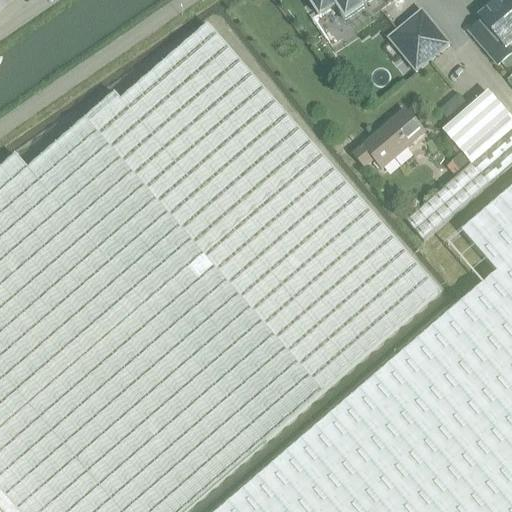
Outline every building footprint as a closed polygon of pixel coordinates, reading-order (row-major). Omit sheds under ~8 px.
[(302,0),(317,20),(333,8),(343,21),(362,8),(356,0),(302,0)] [(511,45),(511,0),(502,0),(467,30),(498,67),(511,55),(511,50),(509,47),(511,45)] [(422,13),(388,41),(416,74),(449,47),(422,13)] [(0,511),(188,511),(299,417),(438,296),(384,233),(372,218),(209,28),(122,104),(116,97),(29,173),(18,159),(0,174),(0,511)] [(511,123),(488,95),(471,110),(452,127),(442,135),(471,168),(405,224),(423,246),(511,168),(511,123)] [(440,114),(452,127),(471,110),(460,97),(440,114)] [(405,113),(362,149),(353,157),(365,171),(374,163),(382,173),(425,136),(405,113)] [(511,511),(511,192),(461,237),(497,278),(225,511),(511,511)]
